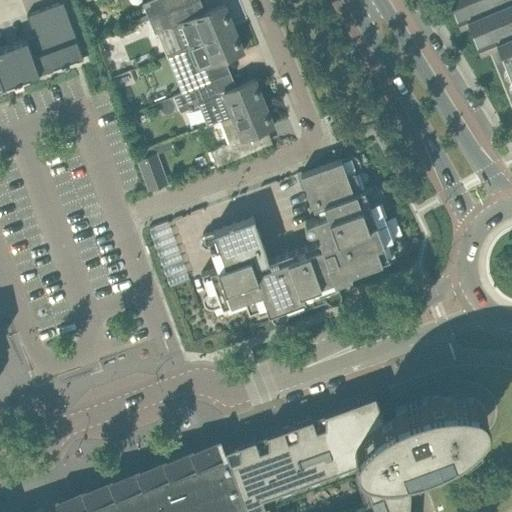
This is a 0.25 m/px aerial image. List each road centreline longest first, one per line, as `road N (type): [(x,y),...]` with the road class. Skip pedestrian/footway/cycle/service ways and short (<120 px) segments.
road 1 (residential): [(255,0),(312,145),(204,186)]
road 2 (tertiary): [(352,2),(479,227)]
road 3 (tertiary): [(511,205),(379,0)]
road 4 (unclassified): [(67,426),(182,383),(246,390),(293,375)]
road 5 (unclassified): [(293,375),(493,312)]
road 6 (unclassified): [(467,270),(293,375)]
